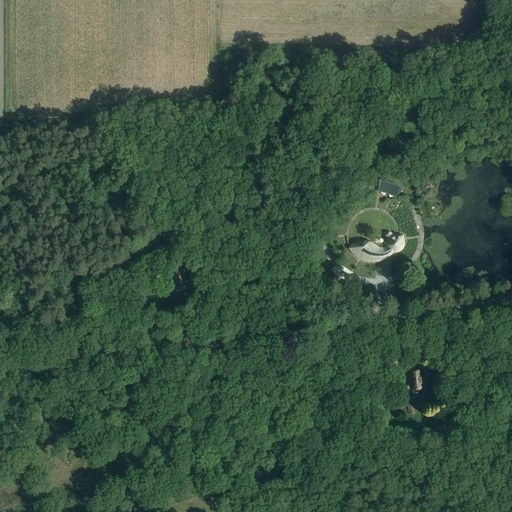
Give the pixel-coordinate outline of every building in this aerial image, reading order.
[(396,195),(399,188),(382,182),(380,190),(396,195)] [(352,248),(350,251),(351,254),(354,256),(356,258),(358,260),(360,262),(363,263),(366,264),(369,264),(371,265),(373,265),(376,264),(378,264),(381,263),(384,262),(386,260),(388,258),(390,256),(391,255),(393,253),(394,251),(395,251),(396,251),(397,251),(398,251),(398,250),(399,250),(400,249),(401,248),(401,247),(402,247),(402,246),(402,245),(402,244),(402,243),(403,243),(402,236),(398,237),(397,237),(396,237),(395,236),(395,237),(394,237),(393,237),(389,232),(385,235),(389,240),(388,241),(388,242),(388,243),(388,244),(388,245),(388,246),(388,247),(389,247),(387,248),(385,248),(383,248),(381,248),(379,247),(375,244),(372,242),(369,242),(365,241),(361,242),(359,243),(357,244),(354,246),(352,248)] [(341,261),(334,269),(349,283),(356,275),(341,261)] [(174,266),(172,267),(177,289),(186,287),(183,275),(185,266),(175,264),(174,266)] [(420,378),(419,372),(411,373),(412,389),(421,388),(421,384),(423,384),(422,378),(420,378)]
